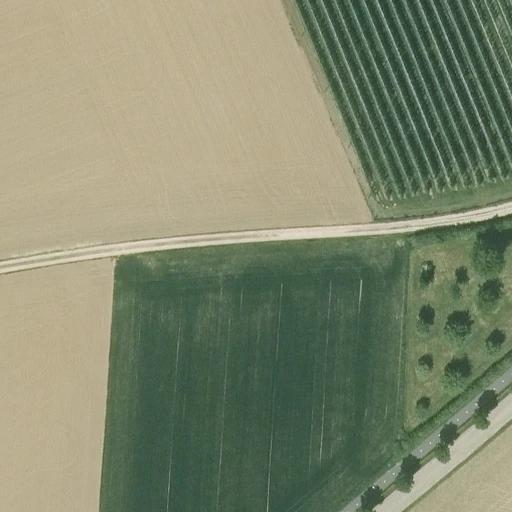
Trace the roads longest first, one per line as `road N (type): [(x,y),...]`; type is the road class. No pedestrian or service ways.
road 1 (track): [(0,267),(231,236),(447,223),(511,209)]
road 2 (tertiary): [(384,511),(511,405)]
